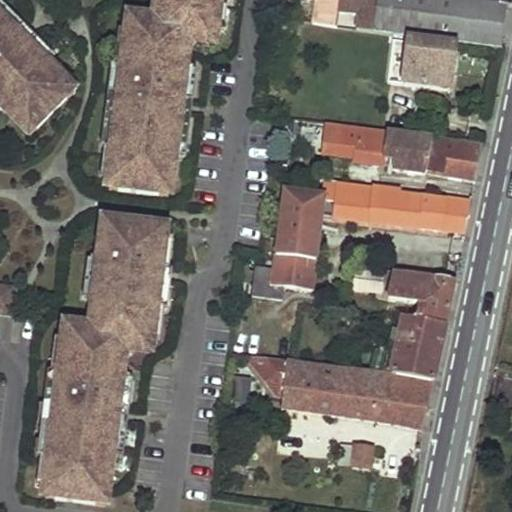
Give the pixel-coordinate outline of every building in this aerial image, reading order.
[(155,0),(155,2),(159,2),(157,14),(147,22),(131,20),(126,55),(123,55),(111,158),(114,158),(110,191),(169,198),(173,165),(176,166),(183,114),(175,113),(177,102),(184,103),(189,63),(186,63),(187,51),(198,43),(214,45),(218,10),(221,10),(222,0),(155,0)] [(329,27),(404,38),(498,50),(505,9),(488,6),(489,0),(315,0),(313,23),(329,24),(329,27)] [(505,9),(511,9),(511,0),(489,0),(488,6),(505,9)] [(31,137),(74,94),(51,71),(53,69),(27,43),(22,49),(13,41),(19,35),(0,16),(0,110),(5,116),(8,114),(31,137)] [(22,49),(27,43),(19,35),(13,41),(22,49)] [(456,51),(402,45),(396,86),(439,91),(441,74),(453,76),(456,51)] [(441,74),(439,91),(451,93),(453,76),(441,74)] [(183,114),(184,103),(177,102),(175,113),(183,114)] [(483,146),(454,142),(452,144),(429,142),(430,139),(327,126),(324,144),(341,146),(340,151),(384,157),(385,154),(394,155),(392,171),(426,177),(426,175),(475,184),(479,165),(483,146)] [(472,203),(455,201),(453,204),(399,198),(400,194),(325,185),(324,196),(309,194),(305,221),(322,223),(323,217),(465,235),(472,203)] [(63,364),(59,364),(47,467),(50,467),(46,500),(105,507),(109,475),(112,475),(119,423),(112,422),(113,411),(120,412),(125,371),(122,371),(124,360),(134,352),(150,354),(155,318),(158,319),(164,262),(161,262),(165,229),(106,221),(102,254),(99,254),(92,311),(95,311),(94,322),(82,330),(67,328),(63,364)] [(319,244),(320,233),(306,231),(302,256),(316,258),(315,263),(316,263),(326,264),(327,259),(324,258),(326,245),(319,244)] [(383,271),(356,269),(354,290),(380,293),(383,271)] [(450,303),(455,282),(394,273),(388,300),(418,304),(415,321),(446,325),(450,303)] [(326,291),(331,291),(332,284),(331,284),(331,282),(327,282),(324,285),(312,283),(311,296),(325,297),(326,291)] [(0,314),(11,316),(14,291),(0,289),(0,314)] [(415,321),(404,319),(392,370),(375,367),(375,369),(374,374),(380,375),(380,377),(391,378),(392,375),(433,383),(439,356),(446,325),(415,321)] [(315,367),(255,360),(254,367),(259,369),(258,383),(285,387),(281,409),(308,413),(315,367)] [(374,374),(315,367),(308,413),(422,431),(426,417),(433,384),(391,378),(380,377),(380,375),(374,374)] [(112,422),(119,423),(120,412),(113,411),(112,422)] [(352,468),(371,470),(374,451),(355,448),(352,468)]
